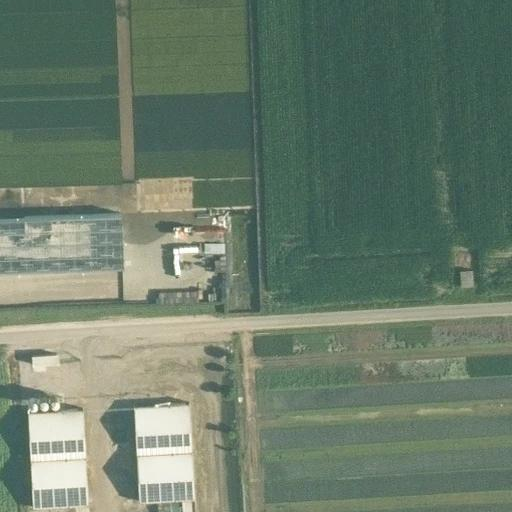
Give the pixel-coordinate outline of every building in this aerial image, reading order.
[(0,268),(133,264),(131,210),(0,215),(0,268)] [(457,265),(458,284),(476,283),(474,264),(457,265)] [(110,285),(112,305),(129,303),(128,284),(110,285)] [(189,402),(134,405),(139,501),(194,499),(189,402)] [(83,408),(28,411),(33,507),(88,504),(83,408)]
